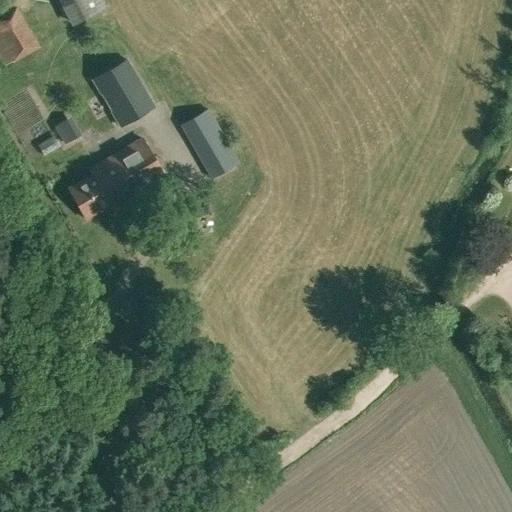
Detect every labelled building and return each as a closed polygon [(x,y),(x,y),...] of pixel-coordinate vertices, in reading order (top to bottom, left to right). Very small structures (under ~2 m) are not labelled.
[(102,0),(61,0),(74,23),(106,6),(102,0)] [(40,47),(16,6),(0,15),(0,36),(14,62),(40,47)] [(154,105),(127,60),(93,80),(119,125),(154,105)] [(94,131),(75,88),(47,100),(41,85),(13,98),(26,127),(59,113),(71,141),(94,131)] [(208,110),(181,126),(212,178),(239,162),(231,148),(208,110)] [(110,204),(113,209),(165,179),(141,138),(88,168),(92,175),(68,189),(85,218),(110,204)]
